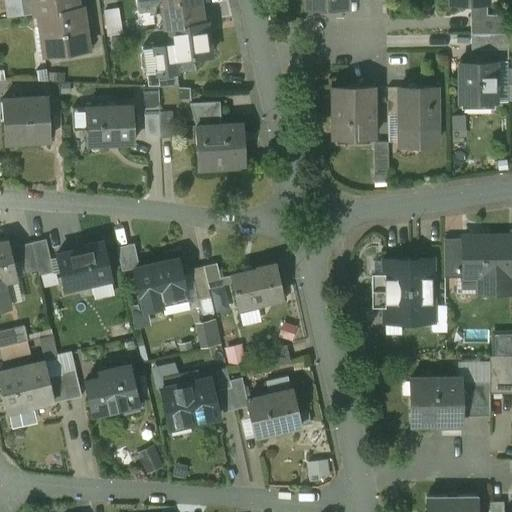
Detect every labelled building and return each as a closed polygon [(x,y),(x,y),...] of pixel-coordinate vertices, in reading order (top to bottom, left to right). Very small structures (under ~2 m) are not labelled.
[(21,0),(23,15),(35,13),(35,12),(45,11),(43,0),(21,0)] [(43,0),(45,11),(35,12),(35,13),(78,7),(77,0),(43,0)] [(137,0),(139,11),(156,8),(155,4),(162,3),(164,14),(166,13),(168,27),(170,27),(203,22),(199,0),(137,0)] [(78,7),(35,13),(35,14),(45,13),(47,26),(51,53),(45,54),(45,56),(89,49),(83,6),(78,7)] [(45,13),(35,14),(37,27),(47,26),(45,13)] [(507,14),(470,14),(471,33),(507,33),(507,14)] [(203,22),(170,27),(172,42),(155,44),(158,72),(177,70),(176,60),(212,54),(207,22),(203,22)] [(507,33),(471,33),(472,49),(507,49),(507,33)] [(496,100),(495,61),(459,62),(460,101),(496,100)] [(436,86),(400,87),(400,115),(401,146),(436,146),(436,86)] [(373,87),(333,87),(333,136),(373,136),(373,87)] [(400,87),(388,87),(388,115),(400,115),(400,87)] [(48,96),(3,98),(5,142),(6,141),(23,140),(23,141),(50,139),(48,96)] [(220,100),(190,102),(190,103),(195,103),(198,162),(226,160),(227,166),(245,165),(243,122),(221,123),(220,100)] [(132,104),(85,106),(86,129),(87,144),(134,142),(132,104)] [(85,106),(73,107),(73,129),(86,129),(85,106)] [(159,107),(144,108),(146,138),(160,137),(159,111),(159,107)] [(173,111),(159,111),(160,137),(174,136),(173,111)] [(388,142),(374,143),(374,170),(389,170),(388,142)] [(511,234),(463,234),(463,238),(463,277),(479,277),(479,292),(511,292),(511,234)] [(18,237),(8,240),(16,274),(25,272),(19,245),(20,245),(18,237)] [(46,238),(32,242),(39,269),(40,275),(54,272),(46,238)] [(463,238),(444,238),(444,277),(463,277),(463,238)] [(8,240),(0,241),(0,306),(10,304),(5,280),(17,278),(16,274),(8,240)] [(85,247),(57,253),(65,288),(95,281),(94,279),(110,276),(110,278),(111,277),(103,240),(85,245),(85,247)] [(20,245),(19,245),(25,272),(39,269),(32,242),(20,245)] [(135,243),(117,246),(122,270),(134,268),(134,267),(140,266),(135,243)] [(134,268),(144,309),(164,304),(166,315),(192,308),(179,257),(140,266),(134,268)] [(432,258),(384,259),(384,260),(384,273),(374,274),(372,274),(372,307),(385,306),(385,321),(432,321),(433,321),(433,306),(432,258)] [(384,273),(384,260),(373,260),(374,274),(384,273)] [(258,268),(231,274),(231,275),(220,278),(222,284),(232,282),(238,308),(240,307),(239,305),(256,302),(257,303),(284,297),(276,262),(258,266),(258,268)] [(216,263),(204,266),(209,288),(222,285),(220,278),(216,263)] [(204,266),(191,269),(198,299),(211,296),(209,288),(204,266)] [(211,296),(198,299),(202,314),(214,312),(211,296)] [(445,305),(433,306),(433,321),(432,321),(432,330),(446,330),(445,305)] [(214,319),(202,322),(208,345),(219,343),(214,319)] [(24,324),(0,329),(0,346),(28,340),(24,324)] [(53,334),(41,337),(46,361),(59,358),(53,334)] [(28,340),(0,346),(0,347),(3,358),(31,352),(28,340)] [(228,345),(232,362),(247,358),(243,341),(228,345)] [(284,344),(267,348),(271,365),(288,361),(284,344)] [(511,354),(489,355),(490,378),(490,390),(511,390),(511,354)] [(46,361),(45,361),(48,376),(62,373),(59,358),(46,361)] [(45,361),(0,371),(0,379),(7,410),(8,410),(8,408),(33,402),(34,404),(53,400),(54,400),(48,376),(45,361)] [(130,364),(99,371),(100,377),(85,380),(92,414),(124,406),(122,401),(136,398),(137,403),(139,403),(130,364)] [(76,370),(62,373),(68,399),(82,396),(76,370)] [(197,371),(164,378),(166,386),(199,379),(198,373),(197,371)] [(209,371),(198,373),(199,379),(211,376),(209,371)] [(228,372),(217,374),(220,389),(231,387),(229,380),(228,372)] [(62,373),(48,376),(54,400),(53,400),(53,402),(68,399),(62,373)] [(461,375),(420,376),(421,395),(412,396),(412,423),(462,423),(461,375)] [(166,386),(161,387),(170,427),(219,415),(211,376),(199,379),(166,386)] [(242,377),(229,380),(231,387),(236,408),(248,406),(246,399),(247,399),(242,377)] [(490,390),(490,378),(469,378),(469,413),(490,413),(490,390)] [(220,389),(218,389),(223,411),(236,408),(231,387),(220,389)] [(247,399),(246,399),(248,406),(255,435),(301,425),(293,388),(247,399)] [(33,402),(8,408),(8,410),(11,423),(36,418),(34,404),(33,402)] [(331,456),(311,457),(312,474),(332,473),(331,456)] [(477,511),(477,495),(427,495),(427,511),(477,511)] [(503,511),(504,501),(491,501),(490,511),(503,511)]
